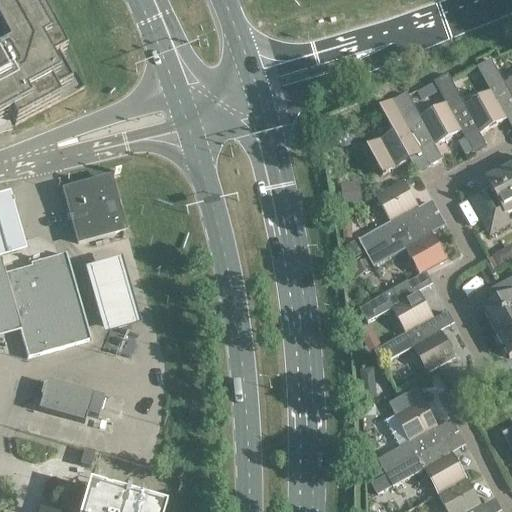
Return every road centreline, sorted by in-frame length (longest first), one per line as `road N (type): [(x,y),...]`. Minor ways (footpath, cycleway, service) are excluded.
road 1 (residential): [(509,511),(470,426),(485,370),(442,276),(471,259),(440,194),(511,157)]
road 2 (secondary): [(313,511),(303,353),(256,104)]
road 3 (secondary): [(186,125),(232,282),(251,511)]
road 4 (tertiary): [(256,104),(336,79),(403,40)]
road 5 (tertiary): [(403,40),(351,43),(247,75)]
road 6 (unclassified): [(176,97),(82,126),(52,155)]
road 7 (unclassified): [(52,155),(186,125)]
